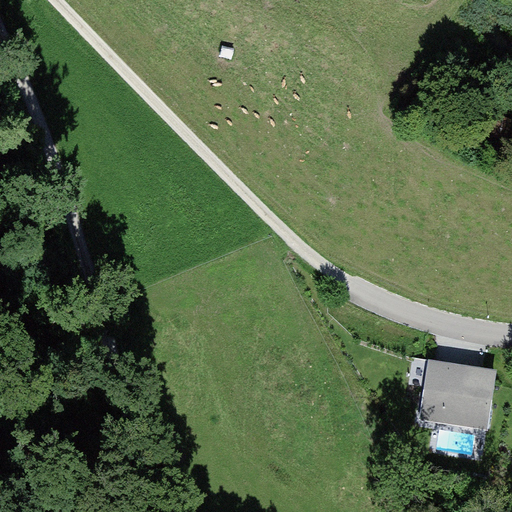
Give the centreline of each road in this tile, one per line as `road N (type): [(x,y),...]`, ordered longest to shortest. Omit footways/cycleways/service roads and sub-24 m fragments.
road 1 (track): [(68,0),(325,256),(387,300),(511,335)]
road 2 (track): [(0,13),(155,489),(179,511)]
